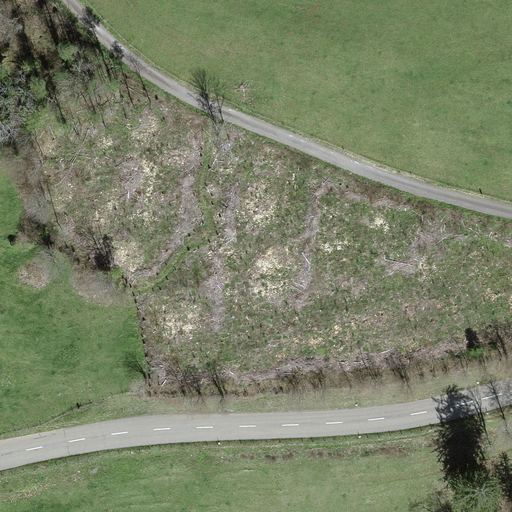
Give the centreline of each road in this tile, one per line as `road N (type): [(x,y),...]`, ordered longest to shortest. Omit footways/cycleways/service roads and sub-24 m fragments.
road 1 (tertiary): [(0,450),(123,433),(334,423),(511,389)]
road 2 (track): [(511,212),(354,169),(229,118),(151,73),(69,0)]
